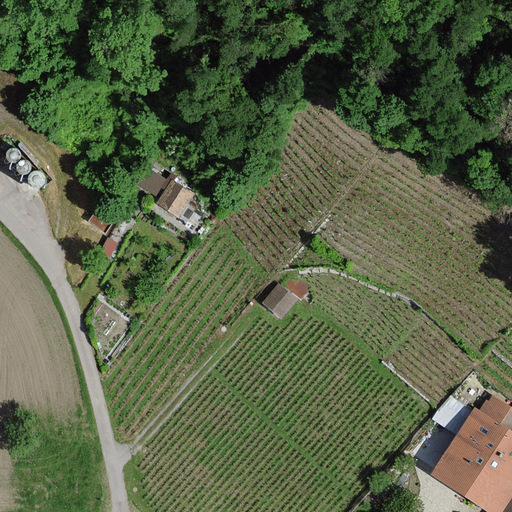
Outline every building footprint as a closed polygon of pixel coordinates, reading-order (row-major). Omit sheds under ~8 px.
[(137,182),(158,193),(168,174),(147,163),(137,182)] [(193,194),(173,180),(157,203),(177,217),(193,194)] [(296,299),(278,285),(263,304),(281,318),(296,299)] [(430,474),(462,496),(486,511),(499,511),(511,493),(511,458),(508,456),(511,449),(511,433),(507,430),(499,424),(510,408),(492,396),(488,402),(486,401),(479,411),(475,408),(453,441),(430,474)] [(511,511),(511,493),(499,511),(511,511)]
